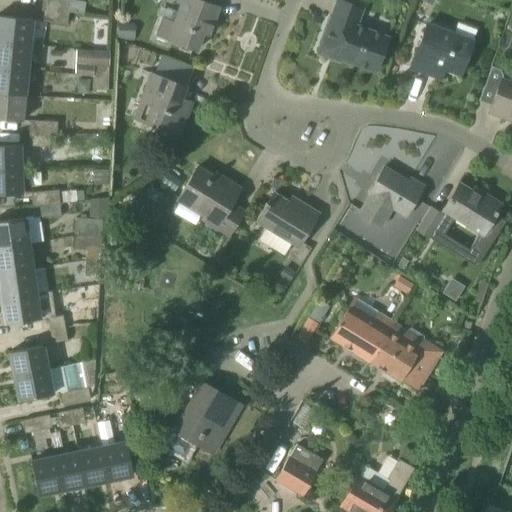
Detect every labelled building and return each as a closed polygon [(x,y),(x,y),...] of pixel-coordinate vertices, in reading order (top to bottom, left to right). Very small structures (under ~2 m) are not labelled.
[(84,14),(85,2),(72,0),(42,0),(42,8),(69,12),(84,14)] [(205,0),(176,0),(177,0),(182,2),(175,22),(169,39),(196,50),(206,23),(212,25),(218,7),(205,2),(205,0)] [(375,71),(388,38),(356,25),(362,9),(339,0),(337,0),(322,41),(334,45),(331,55),(375,71)] [(67,25),(69,12),(42,8),(40,21),(67,25)] [(0,41),(29,45),(32,19),(0,15),(0,41)] [(162,17),(153,40),(167,45),(169,39),(175,22),(163,17),(162,17)] [(460,74),(472,41),(426,24),(411,67),(432,75),(436,65),(460,74)] [(117,25),(116,40),(135,40),(136,26),(117,25)] [(511,32),(506,31),(501,43),(511,46),(511,32)] [(0,67),(27,70),(29,45),(0,41),(0,67)] [(108,76),(109,52),(110,51),(76,49),(75,74),(93,75),(108,76)] [(511,82),(501,79),(503,76),(500,70),(491,66),(485,82),(498,87),(488,113),(506,120),(508,115),(511,116),(511,82)] [(0,92),(24,95),(27,70),(0,67),(0,92)] [(182,99),(182,97),(181,97),(186,86),(151,73),(134,118),(179,135),(189,109),(197,113),(198,112),(179,105),(181,98),(182,99)] [(108,90),(108,76),(93,75),(93,89),(108,90)] [(77,79),(76,93),(89,94),(90,80),(77,79)] [(0,118),(22,121),(24,95),(0,92),(0,118)] [(29,131),(57,132),(57,124),(57,121),(30,120),(29,131)] [(29,146),(56,147),(57,132),(29,131),(29,146)] [(0,169),(20,169),(20,144),(0,144),(0,169)] [(408,181),(383,166),(367,193),(369,194),(358,213),(380,226),(392,208),(405,216),(424,186),(410,178),(408,181)] [(221,181),(197,167),(177,200),(205,217),(203,220),(229,236),(244,212),(231,204),(240,188),(223,178),(221,181)] [(0,194),(21,194),(20,169),(0,169),(0,194)] [(441,209),(445,212),(456,219),(479,233),(463,259),(476,267),(505,221),(495,215),(501,205),(484,194),(482,197),(459,183),(441,209)] [(31,192),(32,205),(59,202),(58,190),(31,192)] [(298,207),(273,192),(267,203),(266,202),(255,220),(267,228),(291,243),(297,247),(318,213),(301,202),(298,207)] [(33,218),(60,215),(59,202),(32,205),(33,218)] [(429,207),(416,229),(428,237),(441,214),(429,207)] [(0,247),(29,243),(25,218),(0,221),(0,247)] [(101,237),(102,219),(76,218),(75,236),(86,236),(101,237)] [(0,272),(32,268),(29,243),(0,247),(0,272)] [(100,261),(101,248),(86,247),(85,260),(100,261)] [(99,273),(100,261),(85,260),(84,273),(99,273)] [(285,266),(278,276),(287,283),(295,273),(285,266)] [(0,298),(36,293),(32,268),(0,272),(0,298)] [(398,275),(393,284),(406,292),(412,283),(398,275)] [(451,280),(442,295),(455,302),(464,287),(451,280)] [(480,280),(475,296),(482,299),(488,282),(480,280)] [(98,284),(87,285),(89,303),(98,302),(98,284)] [(54,307),(51,291),(36,293),(0,298),(0,299),(4,324),(48,317),(49,324),(64,321),(65,328),(89,324),(86,311),(63,314),(63,315),(59,316),(58,306),(54,307)] [(368,361),(392,321),(353,297),(329,337),(368,361)] [(318,299),(307,317),(318,324),(329,306),(318,299)] [(67,340),(65,328),(64,321),(49,324),(52,343),(67,340)] [(407,331),(392,321),(368,361),(417,390),(435,360),(417,349),(423,340),(423,336),(410,328),(407,331)] [(13,376),(47,369),(42,345),(9,352),(13,376)] [(94,387),(95,360),(47,369),(13,376),(18,400),(52,394),(52,393),(60,391),(63,406),(90,400),(94,387)] [(440,363),(433,373),(446,381),(453,371),(440,363)] [(149,372),(128,375),(131,394),(152,390),(149,372)] [(174,430),(164,447),(186,460),(196,443),(212,453),(238,408),(226,401),(219,400),(221,398),(217,396),(219,393),(202,382),(174,430)] [(73,425),(85,422),(82,408),(70,410),(73,425)] [(73,425),(70,410),(57,413),(60,427),(73,425)] [(25,433),(51,427),(49,415),(22,420),(25,433)] [(124,434),(137,431),(133,415),(120,418),(124,434)] [(109,480),(133,475),(126,441),(101,446),(109,480)] [(301,496),(316,471),(323,459),(296,443),(275,481),(301,496)] [(85,484),(109,480),(101,446),(78,451),(85,484)] [(405,446),(398,458),(414,468),(421,456),(405,446)] [(62,489),(85,484),(78,451),(55,456),(62,489)] [(37,494),(62,489),(55,456),(30,461),(37,494)] [(398,458),(397,460),(386,478),(389,479),(383,490),(358,474),(339,507),(340,508),(341,505),(352,511),(354,508),(359,511),(357,511),(387,511),(414,468),(398,458)]
